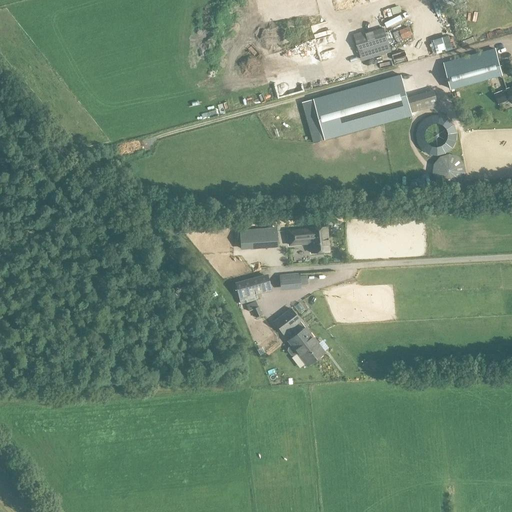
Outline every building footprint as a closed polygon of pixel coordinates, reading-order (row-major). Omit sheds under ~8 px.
[(274,0),(280,20),(351,0),(274,0)] [(395,0),(394,0),(388,2),(390,8),(398,5),(395,0)] [(309,25),(324,23),(323,16),(308,19),(309,25)] [(407,21),(391,26),(394,34),(410,29),(407,21)] [(360,54),(389,45),(384,28),(355,37),(360,54)] [(444,63),(451,90),(504,76),(496,48),(444,63)] [(288,68),(276,74),(278,79),(290,74),(288,68)] [(434,93),(409,100),(402,75),(314,100),(325,141),(413,116),(412,112),(437,105),(434,93)] [(499,104),(511,99),(511,101),(511,88),(505,92),(504,91),(495,94),(499,104)] [(240,230),(241,248),(277,246),(276,228),(240,230)] [(310,243),(311,253),(329,252),(327,228),(309,229),(288,231),(289,245),(310,243)] [(284,247),(272,247),(272,259),(284,259),(284,247)] [(280,274),(280,286),(299,285),(298,273),(280,274)] [(240,299),(240,300),(254,296),(254,295),(271,290),(267,275),(234,283),(239,299),(240,299)] [(259,307),(252,310),(256,318),(262,315),(259,307)] [(273,322),(283,336),(302,322),(291,308),(273,322)] [(288,341),(291,345),(288,348),(287,351),(291,356),(293,356),(297,353),(307,366),(324,352),(305,328),(288,341)]
